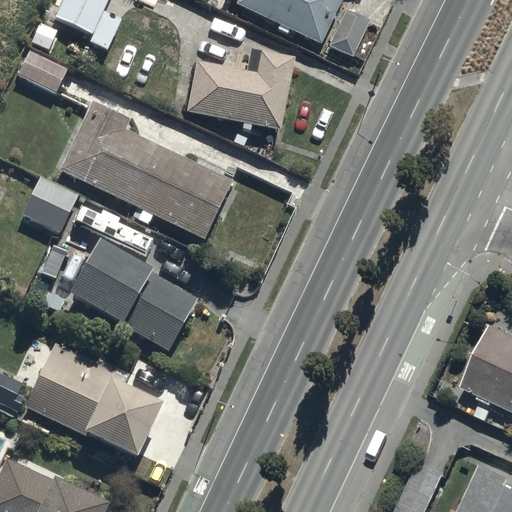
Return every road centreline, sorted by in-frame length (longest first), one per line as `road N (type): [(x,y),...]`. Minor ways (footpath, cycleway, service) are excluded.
road 1 (secondary): [(226,511),(471,0)]
road 2 (secondary): [(458,183),(304,511)]
road 3 (secondary): [(511,72),(458,183)]
